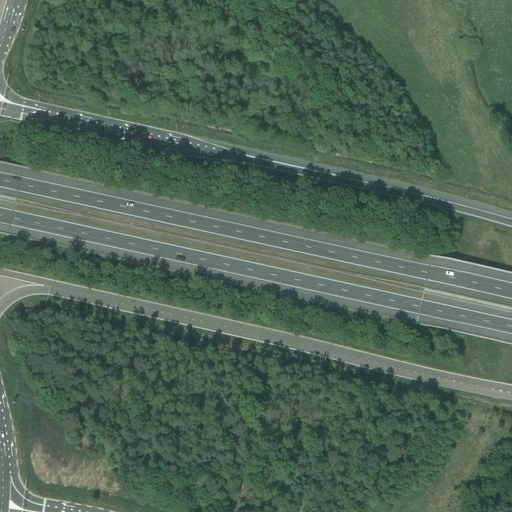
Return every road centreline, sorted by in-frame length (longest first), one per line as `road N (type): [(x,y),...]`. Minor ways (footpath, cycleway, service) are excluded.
road 1 (motorway): [(511,226),(0,109)]
road 2 (motorway): [(511,293),(0,180)]
road 3 (motorway): [(0,216),(511,328)]
road 4 (motorway): [(40,285),(511,392)]
